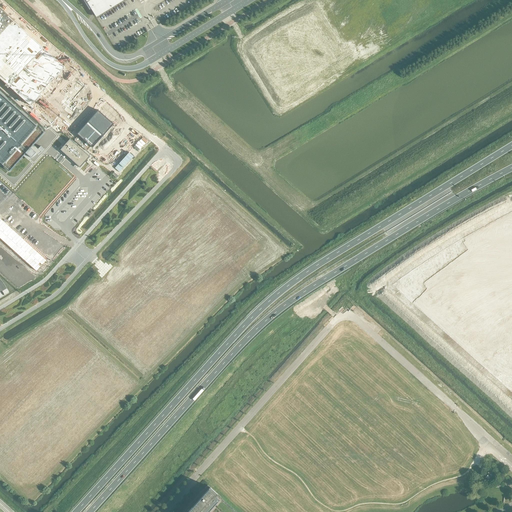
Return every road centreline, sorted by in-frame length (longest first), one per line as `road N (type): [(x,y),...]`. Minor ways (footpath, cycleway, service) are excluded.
road 1 (trunk): [(511,145),(273,297),(76,511)]
road 2 (trunk): [(89,511),(265,320),(511,167)]
road 3 (unclassified): [(163,511),(341,316),(354,318),(491,441)]
road 4 (unclassified): [(86,261),(177,159),(164,147),(73,249)]
road 5 (tertiary): [(60,0),(87,41),(122,68),(141,66),(249,0)]
road 6 (tertiary): [(227,0),(125,57),(62,0)]
